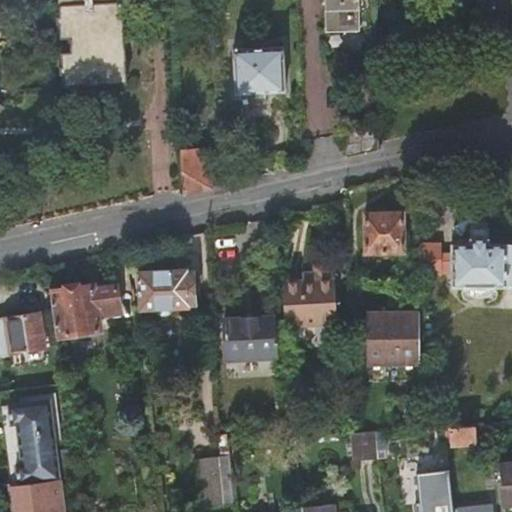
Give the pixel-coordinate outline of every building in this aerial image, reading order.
[(0,0),(0,37),(2,29),(6,20),(8,10),(9,2),(8,0),(0,0)] [(58,0),(60,26),(70,26),(68,0),(58,0)] [(68,0),(70,26),(60,26),(61,40),(71,40),(72,54),(62,55),(63,69),(72,68),(74,88),(128,85),(125,51),(94,53),(94,38),(125,36),(122,0),(68,0)] [(362,0),(329,0),(330,30),(364,29),(362,0)] [(286,48),(235,50),(236,95),(287,93),(286,48)] [(64,89),(74,88),(72,68),(63,69),(64,89)] [(348,158),(380,151),(379,122),(347,129),(348,158)] [(184,196),(212,189),(210,149),(181,151),(184,196)] [(403,212),(365,214),(366,252),(404,251),(403,212)] [(454,251),(454,273),(454,288),(511,287),(511,244),(490,245),(490,229),(472,229),(472,245),(454,245),(454,251)] [(421,244),(422,274),(441,273),(441,252),(440,244),(421,244)] [(441,252),(441,273),(454,273),(454,251),(441,252)] [(302,282),(281,283),(284,329),(317,326),(318,344),(325,346),(337,343),(333,265),(313,266),(314,274),(314,281),(302,282)] [(138,273),(140,311),(189,308),(189,307),(194,306),(193,271),(188,271),(188,270),(138,273)] [(301,274),(302,282),(314,281),(314,274),(301,274)] [(51,292),(58,339),(101,332),(99,317),(121,314),(118,287),(96,290),(95,285),(51,292)] [(371,366),(424,365),(423,312),(370,313),(371,366)] [(6,318),(11,351),(44,347),(40,314),(6,318)] [(223,319),(225,360),(274,358),(273,317),(223,319)] [(0,319),(5,352),(11,351),(6,318),(0,319)] [(53,402),(58,448),(64,447),(57,396),(34,399),(34,405),(53,402)] [(34,405),(12,408),(22,487),(63,482),(58,448),(53,402),(34,405)] [(3,409),(12,488),(14,488),(22,487),(12,408),(3,409)] [(473,435),(472,425),(451,426),(452,436),(453,436),(454,445),(473,443),(473,435)] [(377,437),(376,431),(353,433),(355,459),(379,458),(377,437)] [(234,511),(229,460),(222,460),(201,462),(206,511),(234,511)] [(511,461),(500,463),(504,506),(511,505),(511,461)] [(454,511),(450,469),(417,473),(420,503),(416,503),(416,511),(454,511)] [(22,487),(25,511),(66,511),(63,482),(22,487)] [(25,511),(22,487),(14,488),(17,511),(25,511)] [(334,511),(333,503),(301,506),(301,511),(334,511)]
